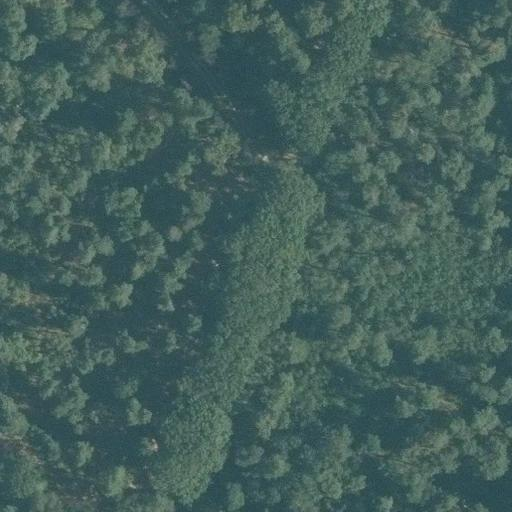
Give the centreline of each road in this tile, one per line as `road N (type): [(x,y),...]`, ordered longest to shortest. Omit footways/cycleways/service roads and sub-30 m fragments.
road 1 (track): [(362,0),(143,511)]
road 2 (track): [(153,0),(290,173)]
